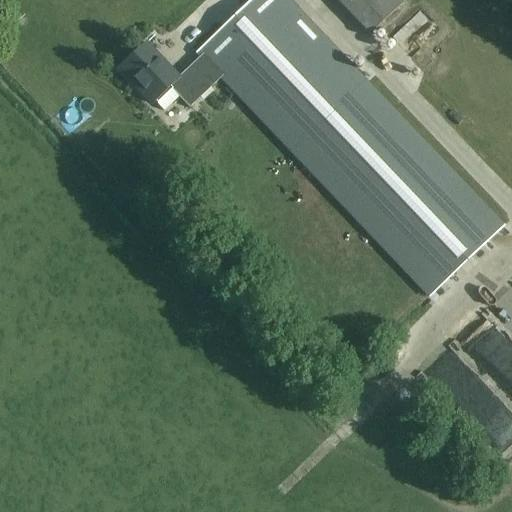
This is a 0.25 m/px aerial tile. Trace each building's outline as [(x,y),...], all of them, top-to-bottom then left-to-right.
[(200,58),(221,79),(429,298),(503,228),(285,0),(253,0),(196,54),(200,58)] [(335,0),(369,36),(406,0),(335,0)] [(158,58),(145,45),(119,70),(152,105),(155,103),(164,112),(179,98),(189,109),(221,79),(200,58),(175,81),(156,60),(158,58)] [(159,185),(152,192),(161,203),(169,196),(159,185)] [(511,404),(511,352),(505,343),(507,341),(482,307),(447,334),(460,351),(469,345),(476,355),(474,356),(511,404)] [(452,387),(468,373),(462,366),(446,380),(452,387)] [(497,442),(511,428),(469,389),(456,404),(497,442)] [(380,408),(387,397),(374,390),(368,400),(380,408)]
